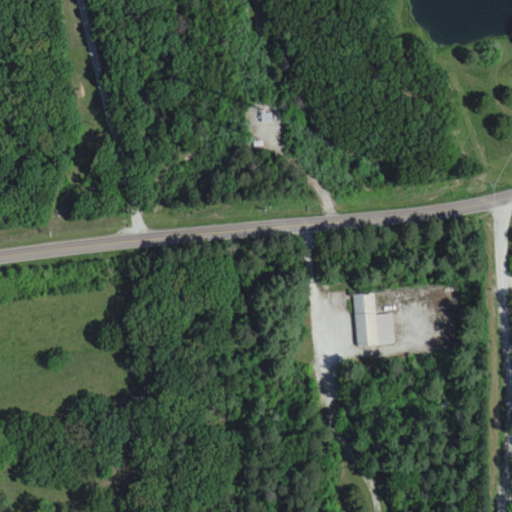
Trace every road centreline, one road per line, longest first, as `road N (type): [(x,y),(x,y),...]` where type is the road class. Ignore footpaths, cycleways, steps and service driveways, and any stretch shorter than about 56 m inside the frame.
road 1 (secondary): [(0,256),(399,213),(511,192)]
road 2 (residential): [(480,200),(500,234),(504,511)]
road 3 (residential): [(378,511),(335,423),(306,222)]
